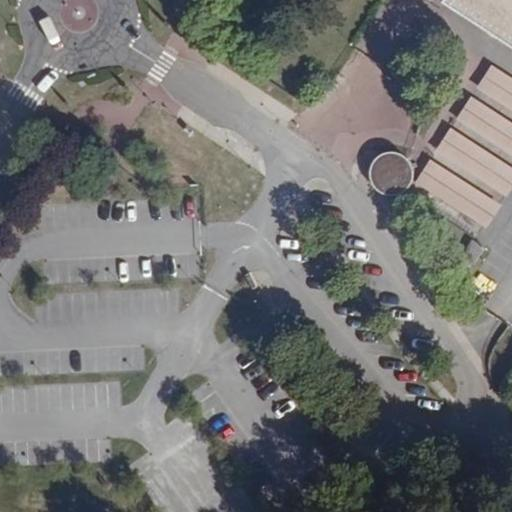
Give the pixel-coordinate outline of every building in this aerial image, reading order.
[(511,0),(448,0),(444,8),(511,52),(511,0)] [(511,83),(491,70),(475,93),(511,116),(511,83)] [(511,128),(470,100),(456,122),(511,158),(511,128)] [(511,196),(511,170),(450,131),(435,155),(508,203),(511,196)] [(414,187),(414,182),(414,179),(411,169),(404,161),(397,157),(387,156),(377,159),(371,164),(366,171),(364,179),(364,186),(367,194),(370,198),(376,203),(386,207),(394,206),(401,204),(408,199),(414,187)] [(502,213),(428,165),(414,187),(487,235),(502,213)]
